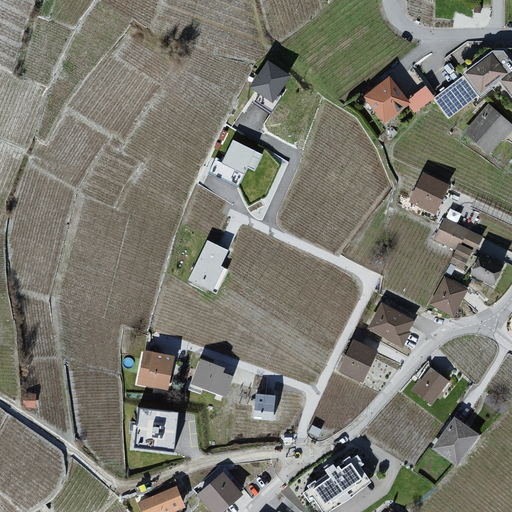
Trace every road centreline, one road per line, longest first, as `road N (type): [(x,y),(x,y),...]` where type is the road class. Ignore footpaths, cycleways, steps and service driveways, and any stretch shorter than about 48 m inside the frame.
road 1 (track): [(72,455),(53,295),(76,203)]
road 2 (residential): [(488,325),(448,334),(325,448)]
road 3 (track): [(130,490),(0,402)]
road 4 (residential): [(511,34),(423,33),(401,22),(390,0)]
